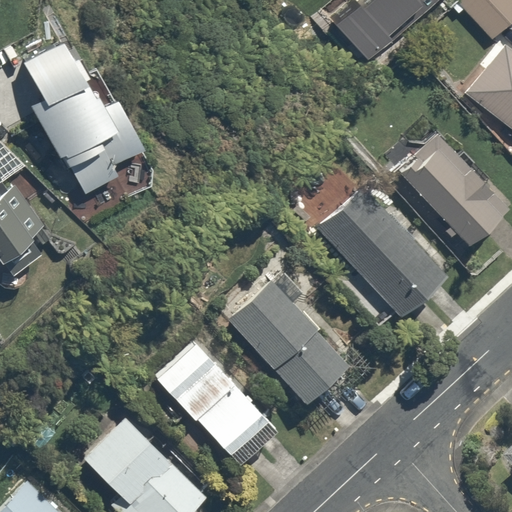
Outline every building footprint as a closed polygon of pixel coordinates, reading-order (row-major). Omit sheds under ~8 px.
[(346,0),(323,22),(359,61),(425,0),(346,0)] [(511,0),(456,0),(451,4),(480,38),(511,10),(511,0)] [(18,58),(38,90),(23,99),(80,192),(125,164),(119,154),(143,140),(95,61),(81,69),(60,34),(18,58)] [(511,55),(493,42),(460,86),(511,125),(511,55)] [(434,127),(390,174),(464,242),(508,195),(434,127)] [(0,264),(2,267),(56,232),(44,213),(32,221),(6,181),(0,171),(0,264)] [(347,181),(309,226),(406,306),(443,261),(347,181)] [(347,355),(310,319),(321,307),(279,266),(267,278),(263,274),(221,317),(305,399),(347,355)] [(203,339),(158,382),(236,461),(280,417),(203,339)] [(80,458),(115,490),(105,501),(117,511),(177,511),(202,486),(123,412),(80,458)] [(62,511),(22,474),(0,496),(0,511),(62,511)]
